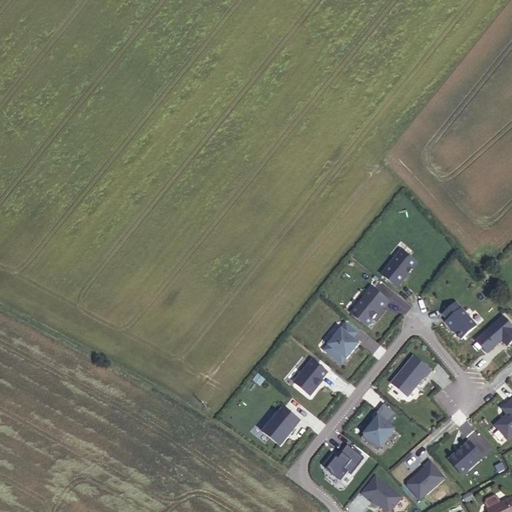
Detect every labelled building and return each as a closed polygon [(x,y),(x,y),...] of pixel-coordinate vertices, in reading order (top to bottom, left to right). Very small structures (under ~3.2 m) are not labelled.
[(399,249),(381,277),(400,289),(418,261),(399,249)] [(369,328),(388,298),(369,286),(350,317),(369,328)] [(456,302),(440,316),(463,340),(478,326),(456,302)] [(488,355),(501,341),(508,348),(511,343),(511,324),(502,314),(475,342),(488,355)] [(347,321),(342,327),(357,341),(362,335),(347,321)] [(323,353),(344,366),(360,342),(338,328),(323,353)] [(413,355),(390,384),(408,398),(431,370),(413,355)] [(511,397),(500,408),(506,414),(494,426),(508,441),(511,437),(511,397)] [(362,436),(380,450),(396,430),(389,424),(397,414),(385,405),(362,436)] [(280,448),(302,421),(283,406),(261,433),(280,448)] [(462,476),(485,458),(470,440),(448,458),(462,476)] [(405,484),(420,502),(446,478),(431,461),(405,484)] [(376,475),(361,492),(384,511),(391,511),(403,498),(376,475)] [(511,511),(511,501),(504,506),(500,500),(497,498),(489,502),(489,506),(491,511),(511,511)]
